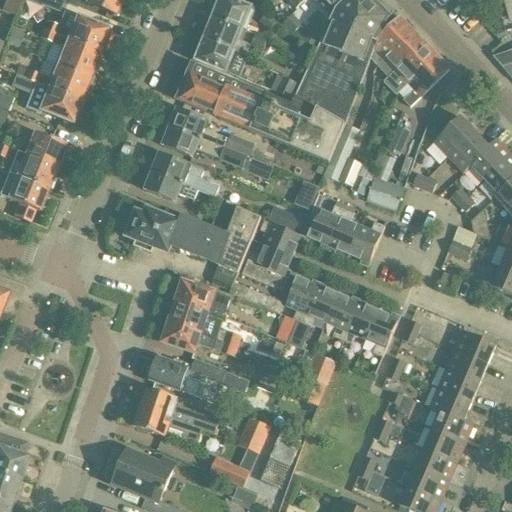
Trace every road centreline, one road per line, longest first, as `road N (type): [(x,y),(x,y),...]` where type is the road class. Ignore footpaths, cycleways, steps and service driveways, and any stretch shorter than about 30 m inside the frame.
road 1 (residential): [(58,266),(165,0)]
road 2 (unclassified): [(59,511),(110,358),(58,266)]
road 3 (unclassified): [(511,116),(408,0)]
